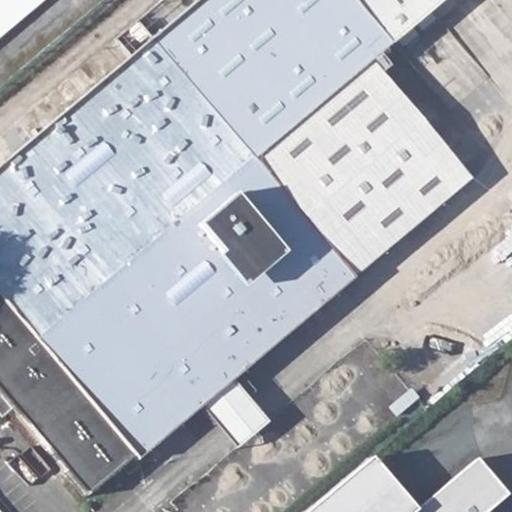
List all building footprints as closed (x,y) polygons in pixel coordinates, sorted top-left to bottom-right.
[(511,0),(159,0),(56,87),(71,105),(8,158),(0,148),(0,396),(84,497),(132,458),(135,462),(182,421),(193,434),(209,421),(198,408),(231,380),(467,179),(369,62),(396,38),(409,28),(415,23),(428,12),(441,0),(511,0)] [(0,0),(0,60),(60,11),(51,0),(0,0)] [(415,23),(421,31),(434,20),(428,12),(415,23)] [(396,38),(403,46),(416,35),(409,28),(396,38)] [(209,421),(233,450),(266,423),(231,380),(198,408),(209,421)]
